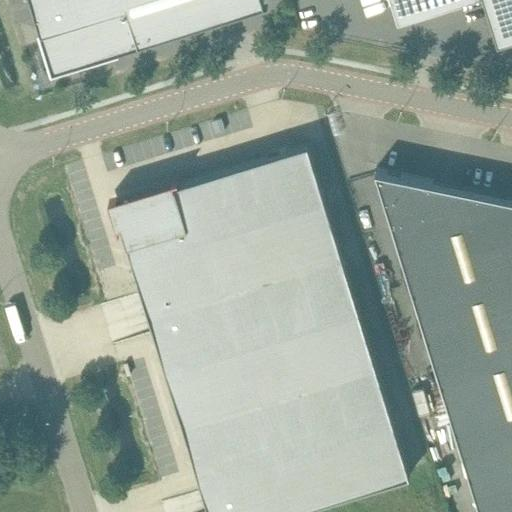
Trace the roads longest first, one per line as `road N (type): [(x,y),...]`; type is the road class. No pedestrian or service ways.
road 1 (unclassified): [(0,156),(284,71),(511,118)]
road 2 (unclassified): [(0,237),(84,511)]
road 3 (unknown): [(28,0),(52,65),(249,11)]
